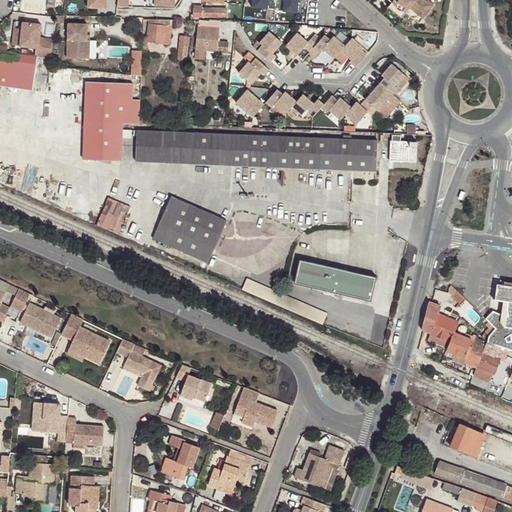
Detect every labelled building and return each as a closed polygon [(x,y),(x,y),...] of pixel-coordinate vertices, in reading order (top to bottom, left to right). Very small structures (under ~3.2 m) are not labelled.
[(282,0),(282,10),(298,11),(298,0),(282,0)] [(394,0),(393,3),(406,14),(410,9),(416,0),(394,0)] [(410,9),(424,20),(435,6),(431,2),(432,0),(416,0),(410,9)] [(406,14),(393,3),(389,8),(403,19),(406,14)] [(202,8),(202,6),(193,6),(193,17),(222,18),(222,15),(226,15),(227,9),(206,8),(202,8)] [(410,9),(406,14),(420,24),(424,20),(410,9)] [(169,44),(171,19),(149,20),(147,37),(144,36),(144,45),(148,45),(148,42),(169,44)] [(220,23),(200,21),(197,49),(226,52),(228,41),(218,40),(220,23)] [(50,59),(53,39),(39,38),(41,25),(22,22),(19,46),(36,48),(34,56),(37,57),(38,57),(50,59)] [(67,23),(66,57),(86,58),(86,34),(87,23),(67,23)] [(269,31),(260,42),(262,44),(257,49),(270,61),(275,54),(272,52),(282,41),(269,31)] [(285,44),(297,55),(305,47),(310,51),(314,47),(321,39),(315,33),(307,42),(296,32),(285,44)] [(331,39),(325,34),(321,39),(314,47),(320,52),(324,47),(335,57),(342,49),(346,44),(334,35),(331,39)] [(187,36),(180,35),(178,59),(186,60),(188,46),(186,45),(187,36)] [(357,66),(367,54),(362,49),(364,47),(352,38),(346,44),(342,49),(353,59),(351,61),(357,66)] [(255,48),(257,49),(262,44),(260,42),(257,40),(253,45),(255,48)] [(129,45),(103,45),(103,55),(128,56),(129,45)] [(34,56),(0,51),(0,84),(33,89),(37,57),(34,56)] [(239,72),(252,84),(261,73),(263,75),(269,69),(253,55),(248,61),(249,61),(239,72)] [(385,77),(380,83),(392,94),(398,87),(395,85),(405,74),(393,63),(382,74),(385,77)] [(409,79),(405,74),(395,85),(398,87),(392,94),(394,95),(409,79)] [(139,113),(140,99),(132,99),(133,83),(87,81),(84,159),(121,160),(123,123),(139,124),(139,123),(139,113)] [(391,104),(396,98),(392,94),(380,83),(365,100),(378,110),(387,100),(391,104)] [(235,103),(253,118),(264,105),(247,89),(235,103)] [(275,105),(285,114),(292,107),(297,101),(286,91),(283,94),(277,89),(266,101),(273,107),(275,105)] [(306,111),(313,117),(321,107),(324,104),(317,99),(313,103),(303,95),(297,101),(292,107),(302,116),(306,111)] [(330,110),(341,119),(346,113),(351,107),(340,97),(337,100),(331,95),(324,104),(321,107),(327,113),(330,110)] [(373,116),(378,110),(365,100),(360,105),(356,101),(351,107),(346,113),(357,123),(367,112),(373,116)] [(407,134),(417,134),(418,127),(408,126),(407,134)] [(217,134),(137,130),(136,160),(173,162),(226,164),(303,167),(376,170),(378,141),(328,138),(280,136),(217,134)] [(400,135),(391,135),(390,161),(416,162),(417,141),(400,141),(400,135)] [(120,233),(133,205),(109,195),(97,224),(120,233)] [(152,237),(208,262),(226,220),(171,195),(152,237)] [(347,270),(300,259),(295,282),(334,292),(371,300),(376,277),(347,270)] [(270,302),(325,325),(328,313),(300,301),(247,278),(242,289),(270,302)] [(0,301),(0,300),(8,283),(0,279),(0,319),(2,321),(9,306),(0,301)] [(511,287),(496,285),(494,301),(507,303),(505,319),(492,313),(484,321),(492,327),(487,341),(504,348),(508,350),(511,351),(511,287)] [(18,288),(10,305),(23,312),(18,321),(51,336),(59,317),(25,301),(29,293),(18,288)] [(429,302),(422,329),(432,333),(430,339),(448,345),(450,340),(454,331),(458,322),(438,313),(440,306),(429,302)] [(78,316),(70,312),(61,332),(73,338),(69,347),(85,355),(100,362),(110,339),(80,325),(83,318),(78,316)] [(448,345),(446,350),(452,352),(450,360),(462,364),(463,361),(477,367),(485,345),(465,335),(454,331),(450,340),(448,345)] [(465,335),(485,345),(487,341),(479,337),(479,335),(473,334),(472,335),(465,333),(465,335)] [(131,349),(134,342),(125,338),(121,336),(115,350),(127,355),(123,362),(143,372),(141,376),(137,384),(148,389),(160,363),(131,349)] [(504,348),(487,341),(485,345),(477,367),(474,374),(489,380),(492,373),(494,373),(502,352),(504,348)] [(85,355),(69,347),(67,352),(83,360),(85,355)] [(122,366),(141,376),(143,372),(123,362),(122,366)] [(189,368),(180,365),(174,378),(184,382),(179,393),(191,397),(203,402),(210,385),(186,376),(189,368)] [(253,404),(256,394),(242,388),(234,409),(243,413),(242,418),(239,424),(251,428),(253,422),(270,429),(276,413),(264,408),(263,411),(258,409),(258,406),(253,404)] [(191,397),(179,393),(178,397),(190,401),(191,397)] [(67,417),(67,415),(59,415),(60,404),(34,402),(33,418),(42,419),(42,432),(59,433),(66,433),(67,417)] [(243,413),(234,409),(232,414),(242,418),(243,413)] [(216,410),(212,425),(220,428),(225,413),(216,410)] [(102,444),(103,426),(75,423),(76,417),(67,417),(66,433),(65,441),(65,442),(73,442),(85,443),(102,444)] [(42,419),(33,418),(32,431),(42,432),(42,419)] [(484,435),(459,424),(450,446),(475,456),(484,435)] [(168,444),(178,448),(181,448),(176,461),(173,460),(170,459),(166,469),(174,472),(173,475),(183,479),(187,466),(192,467),(199,447),(197,446),(198,444),(192,442),(191,444),(183,441),(184,440),(172,435),(168,444)] [(326,466),(331,468),(335,469),(342,449),(327,444),(322,458),(307,452),(301,470),(298,478),(319,486),(326,466)] [(241,461),(243,455),(230,450),(222,470),(215,468),(208,485),(216,488),(217,485),(232,490),(236,479),(242,482),(249,464),(244,462),(241,461)] [(31,454),(30,462),(45,464),(47,455),(31,454)] [(9,467),(9,456),(1,455),(0,467),(0,471),(8,473),(9,467)] [(161,471),(173,475),(174,472),(166,469),(170,459),(166,457),(161,471)] [(45,464),(30,462),(28,477),(28,479),(21,478),(22,476),(17,475),(15,492),(21,493),(25,493),(25,500),(41,501),(41,495),(46,496),(48,482),(53,483),(54,470),(49,470),(50,465),(45,464)] [(506,485),(438,462),(434,474),(474,488),(511,500),(511,499),(511,488),(506,486),(506,485)] [(398,465),(395,476),(432,486),(435,476),(398,465)] [(324,488),(331,468),(326,466),(319,486),(324,488)] [(298,478),(301,470),(295,468),(292,477),(298,478)] [(87,511),(88,508),(96,508),(97,509),(99,486),(93,485),(94,477),(71,475),(69,504),(75,505),(75,511),(87,511)] [(448,484),(446,490),(459,494),(461,488),(448,484)] [(217,485),(216,488),(231,493),(232,490),(217,485)] [(457,500),(470,505),(471,504),(475,493),(461,488),(459,494),(457,500)] [(182,511),(184,505),(169,501),(170,495),(150,490),(148,499),(150,500),(148,509),(151,509),(150,511),(182,511)] [(475,493),(471,504),(476,506),(478,500),(486,503),(487,498),(486,498),(478,495),(475,493)] [(321,511),(324,505),(302,496),(299,505),(303,506),(300,511),(321,511)] [(421,511),(451,511),(453,509),(426,500),(421,511)] [(482,511),(486,503),(478,500),(476,506),(475,509),(482,511)]
